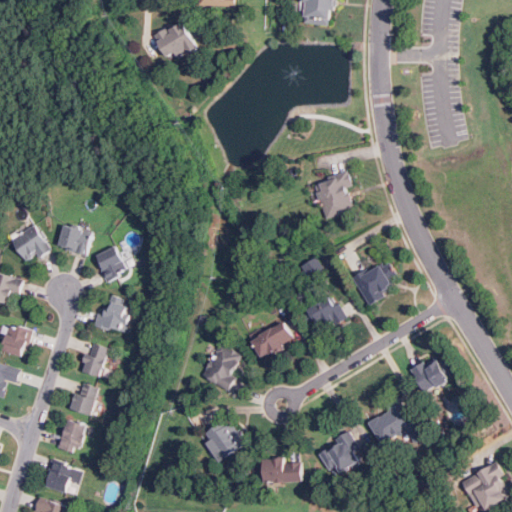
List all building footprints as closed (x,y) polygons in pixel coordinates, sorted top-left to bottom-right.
[(306,0),(306,24),(335,24),(335,0),(306,0)] [(199,47),(186,21),(158,35),(171,62),(199,47)] [(330,219),(324,201),(322,201),(319,193),(321,193),(319,188),(321,183),(332,179),(331,177),(350,171),(355,186),(349,188),(350,193),(352,192),(354,199),(353,199),(356,207),(353,207),(354,210),(330,219)] [(53,247),(36,223),(14,239),(30,262),(53,247)] [(90,253),(95,230),(67,224),(61,247),(90,253)] [(110,280),(131,270),(118,245),(98,255),(110,280)] [(314,280),(305,266),(319,257),(328,271),(314,280)] [(398,273),(390,258),(357,277),(371,303),(399,288),(393,276),(398,273)] [(24,279),(0,271),(0,299),(16,305),(24,279)] [(125,333),(138,305),(113,293),(100,321),(125,333)] [(319,331),(346,316),(333,294),(307,309),(319,331)] [(265,357),(297,338),(287,320),(255,339),(265,357)] [(33,330),(11,323),(1,353),(24,360),(33,330)] [(102,376),(112,347),(93,341),(84,370),(102,376)] [(232,388),(248,355),(222,343),(206,376),(232,388)] [(459,372),(446,352),(416,370),(429,391),(459,372)] [(0,393),(3,395),(9,380),(18,384),(24,369),(0,359),(0,393)] [(104,390),(85,380),(72,405),(91,415),(104,390)] [(383,443),(408,432),(414,444),(424,439),(403,394),(386,402),(390,412),(372,421),(383,443)] [(61,447),(81,453),(90,424),(70,418),(61,447)] [(221,460),(248,444),(233,418),(206,434),(221,460)] [(322,450),(335,475),(366,458),(352,433),(322,450)] [(267,481),(305,481),(305,458),(267,458),(267,481)] [(48,484),(69,491),(72,481),(82,484),(87,468),(57,459),(48,484)] [(482,511),(511,496),(511,486),(500,462),(466,478),(482,511)] [(39,510),(44,511),(69,511),(72,505),(43,497),(39,510)]
